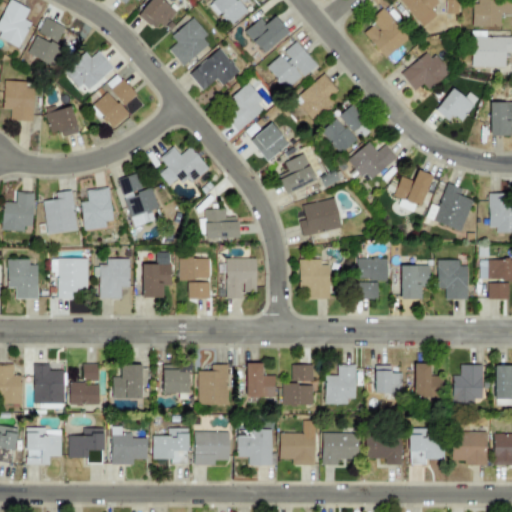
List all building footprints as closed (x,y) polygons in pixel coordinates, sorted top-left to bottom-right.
[(30,24),(23,20),(28,11),(8,0),(0,15),(0,40),(16,49),(30,24)] [(161,32),(175,11),(158,0),(148,0),(137,16),(161,32)] [(239,5),(245,0),(213,0),(208,5),(228,27),(245,12),(239,5)] [(434,0),(395,0),(421,28),(435,15),(430,10),(437,3),(434,0)] [(470,0),(471,28),(499,28),(499,14),(508,14),(508,0),(470,0)] [(365,32),(390,56),(408,37),(379,10),(369,20),(373,23),(365,32)] [(258,18),(242,32),(261,55),(287,33),(273,17),(263,25),(258,18)] [(62,27),(42,19),(36,35),(56,43),(62,27)] [(170,37),(175,43),(167,50),(181,67),(209,43),(190,20),(170,37)] [(53,65),(60,46),(32,37),(26,55),(53,65)] [(503,68),(503,54),(509,54),(510,38),(470,37),(470,67),(503,68)] [(314,66),(295,42),(280,54),(281,54),(264,67),(284,91),(314,66)] [(220,86),(237,72),(218,48),(187,74),(201,91),(215,80),(220,86)] [(399,73),(412,91),(422,85),(426,90),(447,75),(430,51),(399,73)] [(96,52),(88,59),(84,54),(62,72),(80,95),(111,71),(96,52)] [(127,115),(121,107),(134,96),(115,75),(104,84),(109,90),(91,105),(111,129),(127,115)] [(329,98),(336,92),(321,75),(295,99),(315,120),(333,103),(329,98)] [(31,122),(32,89),(25,88),(25,82),(2,81),(1,110),(9,110),(9,121),(31,122)] [(264,107),(244,85),(223,105),(229,111),(223,117),(237,132),(264,107)] [(446,121),(451,115),(459,122),(476,100),(468,93),(463,99),(451,89),(433,110),(446,121)] [(509,122),(511,121),(511,103),(488,103),(487,136),(508,136),(509,122)] [(76,134),(70,107),(55,110),(55,106),(43,109),(48,134),(59,132),(60,137),(76,134)] [(355,140),(349,133),(362,121),(349,106),(335,118),(319,132),(338,154),(355,140)] [(248,141),(265,162),(286,145),(269,124),(248,141)] [(393,159),(382,146),(375,153),(366,142),(346,161),(366,183),(393,159)] [(205,168),(188,148),(178,156),(171,148),(158,159),(165,168),(157,174),(167,186),(176,179),(182,187),(205,168)] [(314,181),(302,155),(282,163),(286,172),(276,176),(283,194),(314,181)] [(391,197),(401,200),(398,207),(415,213),(429,176),(415,171),(411,182),(398,177),(391,197)] [(115,180),(120,197),(122,197),(128,218),(156,210),(150,188),(140,191),(135,174),(115,180)] [(461,231),(470,200),(458,196),(460,189),(443,184),(432,223),(461,231)] [(104,228),(104,222),(110,221),(107,188),(85,191),(86,202),(78,203),(81,231),(104,228)] [(69,191),(53,193),(54,200),(40,202),(45,235),(75,231),(69,191)] [(14,203),(1,203),(0,220),(0,231),(22,232),(22,227),(30,227),(31,193),(14,193),(14,203)] [(486,194),(487,227),(495,227),(495,234),(511,233),(511,206),(510,207),(510,194),(486,194)] [(297,222),(300,237),(339,228),(333,199),(300,206),(303,221),(297,222)] [(202,210),(203,240),(236,239),(235,217),(223,218),(223,210),(202,210)] [(86,259),(49,259),(48,273),(55,273),(55,300),(74,300),(74,295),(85,295),(86,259)] [(127,259),(99,260),(99,268),(92,268),(92,277),(97,277),(97,299),(119,299),(119,288),(127,288),(127,259)] [(207,260),(177,259),(176,280),(207,280),(207,260)] [(223,299),(239,300),(240,292),(254,292),(254,259),(224,259),(223,299)] [(375,300),(376,282),(385,282),(385,260),(354,259),(354,282),(355,282),(354,300),(375,300)] [(35,299),(36,266),(28,265),(28,260),(5,260),(5,288),(13,289),(13,299),(35,299)] [(327,300),(327,266),(319,266),(319,260),(303,260),(302,299),(327,300)] [(443,300),(465,300),(465,266),(457,266),(457,260),(435,260),(434,289),(443,289),(443,300)] [(511,282),(511,260),(477,260),(477,279),(486,279),(485,300),(506,300),(506,283),(511,282)] [(139,265),(141,298),(161,298),(161,287),(169,286),(168,264),(139,265)] [(427,266),(398,266),(398,300),(419,299),(419,285),(427,285),(427,266)] [(207,283),(186,283),(186,299),(207,300),(207,283)] [(62,371),(47,371),(47,365),(32,364),(31,408),(61,408),(62,371)] [(272,398),(272,376),(260,376),(260,364),(243,364),(242,397),(272,398)] [(428,364),(412,364),(411,397),(440,397),(440,377),(428,377),(428,364)] [(19,376),(11,376),(11,365),(0,365),(0,404),(20,404),(19,376)] [(80,365),(80,381),(96,381),(96,365),(80,365)] [(139,365),(118,366),(119,377),(110,377),(110,399),(140,399),(139,365)] [(160,393),(187,394),(187,365),(160,365),(160,393)] [(196,372),(196,405),(226,405),(226,365),(209,365),(209,372),(196,372)] [(310,382),(310,366),(289,365),(288,382),(310,382)] [(479,402),(480,366),(458,365),(458,377),(450,376),(450,402),(479,402)] [(352,399),(353,366),(335,366),(335,377),(322,376),(322,405),(345,405),(345,399),(352,399)] [(389,366),(373,366),(372,393),(399,394),(400,374),(389,374),(389,366)] [(68,382),(67,405),(96,405),(97,383),(68,382)] [(310,408),(311,385),(280,384),(279,407),(310,408)] [(289,465),(311,466),(313,422),(300,421),(299,434),(277,434),(276,459),(290,460),(289,465)] [(15,429),(0,427),(0,462),(10,464),(15,429)] [(144,439),(129,439),(129,434),(119,434),(119,428),(109,428),(109,466),(131,465),(131,460),(145,460),(144,439)] [(58,457),(59,430),(24,429),(23,465),(46,466),(47,457),(58,457)] [(66,459),(85,458),(85,464),(101,464),(101,429),(80,429),(80,437),(66,437),(66,459)] [(185,429),(165,429),(165,436),(150,437),(150,460),(171,459),(171,464),(186,464),(185,429)] [(269,430),(249,430),(249,436),(234,437),(234,457),(245,457),(245,467),(269,466),(269,430)] [(226,433),(192,432),(191,466),(212,466),(212,461),(226,461),(226,433)] [(355,434),(319,433),(319,466),(335,466),(335,459),(355,460),(355,434)] [(449,461),(462,461),(462,466),(483,466),(484,433),(449,433),(449,461)] [(511,435),(491,435),(490,466),(511,466),(511,461),(511,435)] [(399,465),(398,437),(362,438),(362,460),(382,459),(382,465),(399,465)]
